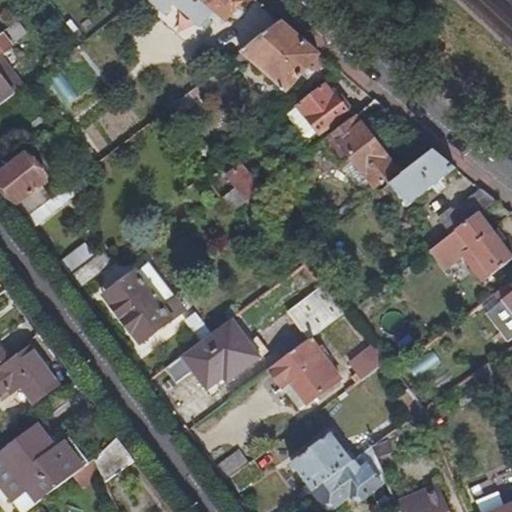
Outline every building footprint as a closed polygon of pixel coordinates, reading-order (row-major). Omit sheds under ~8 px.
[(122,0),(130,9),(142,0),(122,0)] [(204,0),(228,21),(246,0),(204,0)] [(290,94),(322,57),(312,48),(284,24),(244,55),(290,94)] [(0,59),(13,49),(3,36),(0,38),(0,59)] [(72,91),(96,73),(87,60),(63,78),(72,91)] [(0,77),(0,109),(16,97),(0,77)] [(337,99),(327,87),(287,117),(293,124),(305,114),(321,135),(352,112),(353,109),(344,97),(341,96),(337,99)] [(377,188),(388,180),(399,172),(370,135),(393,117),(377,104),(326,143),(343,166),(340,169),(356,190),(359,188),(370,191),(376,187),(377,188)] [(268,133),(287,117),(278,106),(260,120),(268,133)] [(420,198),(457,169),(435,152),(401,177),(391,185),(408,206),(419,197),(420,198)] [(28,156),(0,177),(0,184),(2,187),(28,220),(53,201),(43,188),(49,184),(28,156)] [(72,173),(79,182),(98,167),(92,158),(72,173)] [(249,204),(263,193),(244,168),(229,179),(237,191),(225,200),(236,214),(249,204)] [(388,180),(391,185),(401,177),(399,172),(388,180)] [(481,214),(498,201),(486,191),(457,213),(454,211),(441,221),(452,236),(481,214)] [(511,259),(511,254),(481,214),(452,236),(432,251),(447,271),(461,260),(460,258),(465,255),(484,281),(511,259)] [(88,244),(64,258),(71,270),(95,256),(88,244)] [(94,264),(72,280),(80,290),(102,274),(94,264)] [(106,299),(124,322),(157,298),(139,274),(106,299)] [(511,283),(499,294),(504,302),(489,314),(510,343),(511,341),(511,283)] [(290,312),(311,341),(348,312),(346,311),(324,287),(290,312)] [(157,298),(124,322),(143,346),(187,313),(178,300),(166,309),(157,298)] [(350,316),(362,306),(358,302),(346,311),(348,312),(350,316)] [(188,323),(203,343),(212,336),(197,316),(188,323)] [(203,343),(166,371),(177,386),(195,373),(208,391),(225,379),(235,372),(238,377),(269,354),(259,339),(251,345),(232,322),(212,336),(203,343)] [(311,341),(271,371),(285,389),(292,384),(309,405),(342,380),(311,341)] [(353,378),(357,385),(379,370),(388,363),(376,347),(352,365),(358,374),(353,378)] [(0,400),(19,386),(26,381),(38,396),(42,402),(60,388),(32,351),(0,375),(0,400)] [(414,420),(426,412),(396,373),(388,363),(379,370),(414,420)] [(497,390),(488,368),(477,375),(486,396),(497,390)] [(235,372),(225,379),(229,384),(238,377),(235,372)] [(26,381),(19,386),(33,400),(38,396),(26,381)] [(292,384),(285,389),(301,410),(309,405),(292,384)] [(46,502),(86,471),(66,445),(58,451),(40,428),(0,458),(0,485),(16,507),(30,497),(38,508),(46,502)] [(294,466),(314,493),(355,464),(334,436),(294,466)] [(108,485),(135,464),(119,443),(98,462),(108,485)] [(370,467),(384,487),(388,484),(373,450),(362,459),(366,468),(370,467)] [(238,452),(215,469),(225,482),(248,465),(238,452)] [(355,464),(314,493),(328,511),(333,511),(352,499),(356,503),(362,504),(384,487),(370,467),(366,468),(362,459),(355,464)] [(511,507),(500,511),(511,511),(511,475),(508,478),(511,488),(511,507)] [(400,511),(451,511),(440,487),(398,505),(400,511)] [(50,511),(46,502),(38,508),(33,511),(50,511)]
